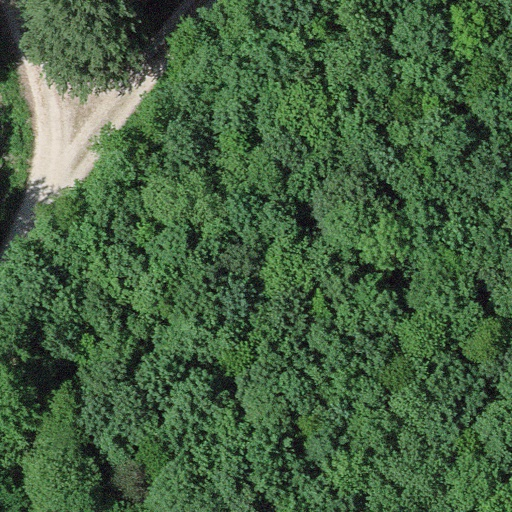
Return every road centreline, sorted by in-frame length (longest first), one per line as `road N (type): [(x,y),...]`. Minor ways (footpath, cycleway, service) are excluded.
road 1 (track): [(9,0),(66,161),(39,228),(0,280)]
road 2 (track): [(204,0),(115,120),(66,161)]
